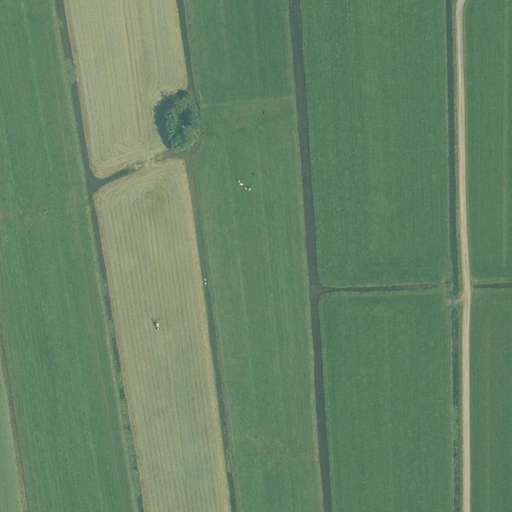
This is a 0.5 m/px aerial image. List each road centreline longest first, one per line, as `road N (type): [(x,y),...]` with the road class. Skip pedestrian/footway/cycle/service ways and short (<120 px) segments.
road 1 (track): [(190,0),(211,140),(204,188),(244,511)]
road 2 (track): [(461,0),(467,511)]
